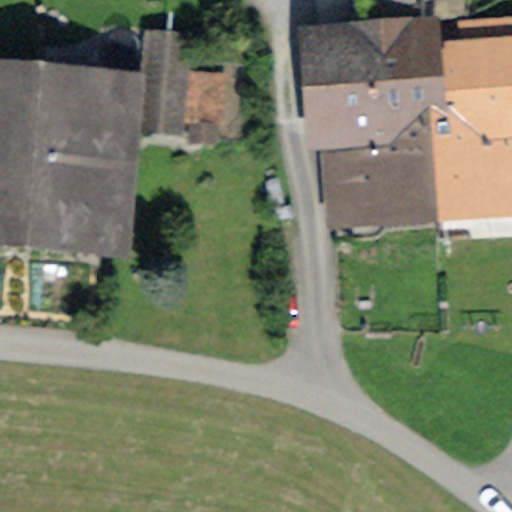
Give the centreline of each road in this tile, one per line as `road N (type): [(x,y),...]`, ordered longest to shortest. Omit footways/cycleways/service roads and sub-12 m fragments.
road 1 (residential): [(0,330),(228,365),(328,395),(407,442),(496,511)]
road 2 (track): [(274,0),(325,314),(328,395)]
